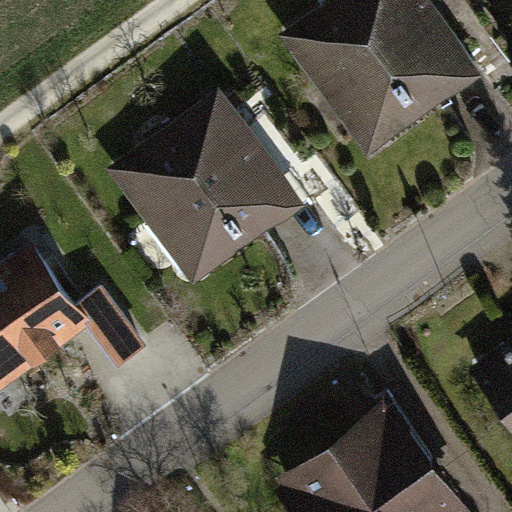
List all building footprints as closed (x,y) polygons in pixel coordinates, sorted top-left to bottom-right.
[(433,0),(324,0),(282,32),(371,149),(483,65),(433,0)] [(197,282),(310,199),(220,77),(107,161),(197,282)] [(41,245),(0,272),(0,385),(0,386),(94,323),(41,245)] [(511,343),(478,366),(511,418),(511,343)] [(472,511),(388,389),(272,468),(302,511),(472,511)]
